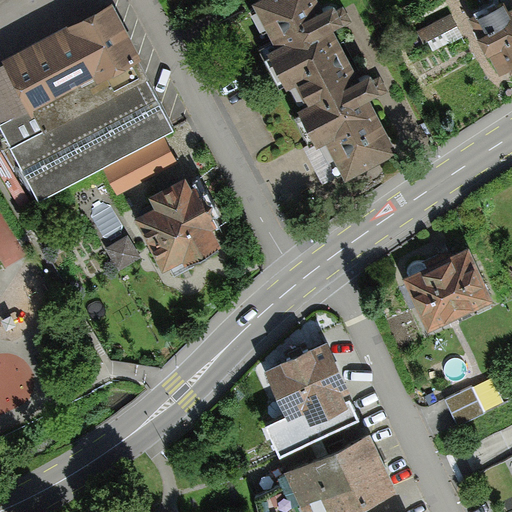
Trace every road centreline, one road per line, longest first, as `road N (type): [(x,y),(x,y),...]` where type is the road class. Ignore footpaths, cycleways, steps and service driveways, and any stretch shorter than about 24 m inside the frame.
road 1 (secondary): [(0,509),(88,463),(175,396),(295,280)]
road 2 (residential): [(145,0),(295,280)]
road 3 (residential): [(450,511),(331,252)]
road 4 (secondary): [(331,252),(511,136)]
